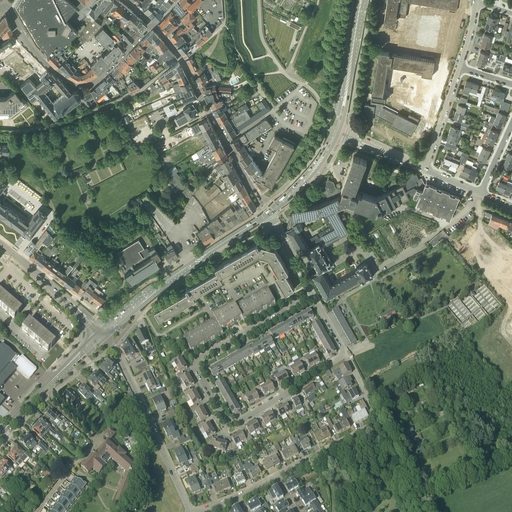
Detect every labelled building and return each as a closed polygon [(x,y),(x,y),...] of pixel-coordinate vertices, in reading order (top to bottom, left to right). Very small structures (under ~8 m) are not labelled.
[(72,2),(69,0),(15,0),(13,5),(35,43),(46,55),(47,56),(49,54),(52,52),(77,31),(75,29),(74,27),(65,17),(75,7),(76,6),(72,2)] [(88,0),(85,4),(82,7),(80,9),(78,11),(76,9),(77,8),(75,7),(65,17),(74,27),(83,18),(86,14),(91,8),(89,6),(94,0),(88,0)] [(81,1),(80,0),(73,0),(72,2),(76,6),(80,9),(82,7),(85,4),(81,1)] [(111,10),(119,0),(118,0),(108,0),(106,3),(97,14),(91,20),(85,27),(80,33),(87,41),(100,27),(98,25),(102,20),(107,13),(110,9),(111,10)] [(102,0),(93,10),(91,8),(86,14),(91,20),(97,14),(106,3),(108,0),(102,0)] [(117,16),(126,6),(119,0),(111,10),(117,16)] [(138,0),(136,3),(143,9),(150,0),(138,0)] [(154,5),(157,0),(150,0),(143,9),(147,13),(154,5)] [(157,0),(154,5),(147,13),(151,16),(160,5),(159,4),(162,1),(168,7),(174,1),(173,0),(157,0)] [(191,13),(195,8),(203,1),(201,0),(196,0),(192,4),(187,0),(180,0),(179,2),(184,8),(186,10),(187,9),(189,11),(191,13)] [(457,9),(458,0),(386,0),(383,27),(395,29),(397,16),(406,17),(408,3),(457,9)] [(163,13),(168,7),(162,1),(159,4),(160,5),(151,16),(153,18),(155,21),(163,13)] [(178,12),(177,13),(178,14),(177,15),(179,17),(185,12),(178,3),(173,8),(178,12)] [(123,20),(132,11),(126,6),(117,16),(113,19),(121,26),(125,22),(123,20)] [(173,17),(177,13),(178,12),(173,8),(170,11),(162,20),(158,24),(162,28),(173,17)] [(137,16),(132,11),(123,20),(125,22),(121,26),(117,29),(121,32),(124,29),(125,28),(124,27),(127,24),(128,25),(137,16)] [(187,31),(202,18),(198,14),(195,17),(191,13),(189,11),(183,16),(180,19),(182,22),(186,26),(183,29),(186,32),(187,31)] [(0,34),(1,35),(7,28),(9,26),(5,14),(5,15),(5,14),(0,19),(0,34)] [(487,22),(494,24),(497,25),(499,19),(489,15),(487,22)] [(127,31),(140,18),(137,16),(128,25),(127,24),(124,27),(125,28),(124,29),(127,32),(127,31)] [(105,25),(113,33),(115,32),(107,25),(111,22),(106,17),(100,24),(101,26),(107,21),(108,22),(105,25)] [(175,20),(173,17),(162,28),(165,32),(176,21),(175,20)] [(74,27),(75,29),(77,31),(80,33),(85,27),(82,24),(80,25),(82,27),(80,30),(77,28),(84,19),(83,18),(74,27)] [(135,30),(137,27),(142,21),(140,18),(127,31),(131,34),(135,30)] [(453,29),(454,22),(440,20),(437,45),(449,47),(449,44),(443,43),(443,41),(446,41),(446,40),(443,39),(444,35),(446,35),(447,29),(453,29)] [(142,21),(137,27),(140,30),(141,31),(147,25),(142,21)] [(176,21),(165,32),(167,34),(170,32),(178,24),(178,23),(177,22),(176,21)] [(497,25),(494,24),(487,22),(485,28),(492,30),(491,32),(494,33),(495,29),(496,30),(497,27),(498,27),(497,27),(498,25),(497,25)] [(202,28),(204,32),(208,36),(212,32),(205,25),(202,28)] [(9,26),(7,28),(1,35),(3,38),(12,32),(9,26)] [(109,64),(119,54),(124,49),(118,42),(113,37),(112,39),(104,31),(105,30),(102,27),(94,35),(97,38),(98,37),(100,40),(99,41),(101,40),(103,42),(102,43),(105,46),(106,48),(110,44),(112,47),(107,53),(108,53),(104,58),(109,64)] [(137,27),(135,30),(131,34),(135,38),(141,31),(140,30),(137,27)] [(169,37),(173,42),(183,34),(186,32),(183,29),(181,27),(174,32),(172,34),(173,35),(169,37)] [(208,36),(204,32),(202,28),(199,31),(201,34),(200,35),(205,40),(208,36)] [(113,37),(118,42),(120,40),(119,39),(123,35),(124,37),(124,38),(129,44),(134,38),(127,32),(124,29),(121,32),(117,29),(115,32),(113,33),(111,35),(113,37)] [(147,43),(146,44),(144,47),(145,48),(148,45),(158,36),(152,30),(146,36),(149,40),(146,43),(147,43)] [(183,34),(173,42),(177,47),(186,40),(186,39),(191,35),(187,31),(186,32),(183,34)] [(199,31),(196,33),(191,37),(192,41),(188,43),(186,41),(186,40),(177,47),(182,54),(190,45),(192,47),(197,43),(195,41),(198,38),(197,37),(200,35),(201,34),(199,31)] [(398,39),(400,32),(388,31),(387,38),(398,39)] [(484,33),(482,40),(490,42),(492,36),(484,33)] [(0,42),(0,50),(15,39),(11,35),(9,37),(0,43),(0,42)] [(86,40),(81,35),(78,39),(83,43),(86,40)] [(195,41),(197,43),(199,46),(205,40),(200,35),(197,37),(198,38),(195,41)] [(145,49),(148,52),(150,54),(152,48),(155,44),(160,38),(160,39),(159,38),(160,38),(158,36),(148,45),(145,48),(145,49)] [(152,55),(154,52),(156,49),(164,42),(160,38),(155,44),(152,48),(150,54),(151,54),(152,55)] [(490,42),(482,40),(480,46),(488,48),(490,42)] [(167,46),(164,42),(156,49),(154,52),(157,56),(159,54),(159,53),(167,46)] [(199,46),(197,43),(192,47),(190,45),(182,54),(184,57),(195,49),(198,47),(199,46)] [(138,44),(136,46),(142,52),(145,49),(145,48),(144,47),(142,46),(141,47),(138,44)] [(229,59),(229,60),(227,64),(226,64),(204,44),(202,47),(223,66),(221,67),(222,70),(224,69),(225,69),(226,69),(226,68),(227,68),(228,68),(228,67),(232,61),(234,62),(235,61),(237,61),(238,59),(236,58),(235,58),(236,55),(233,55),(230,55),(230,57),(228,56),(227,59),(229,59)] [(142,52),(136,46),(130,52),(139,60),(141,61),(145,56),(142,52)] [(159,65),(162,65),(165,59),(173,54),(167,46),(159,53),(159,54),(161,56),(157,59),(154,58),(153,59),(150,62),(151,64),(156,61),(159,65)] [(50,63),(65,50),(64,50),(62,52),(60,50),(54,55),(52,52),(49,54),(47,56),(45,58),(50,63)] [(55,68),(55,67),(65,59),(62,57),(67,53),(65,50),(50,63),(55,68)] [(384,84),(387,66),(417,69),(416,74),(432,76),(434,60),(389,54),(389,53),(378,51),(371,104),(365,103),(363,117),(373,118),(373,113),(374,113),(393,123),(392,125),(407,132),(411,133),(419,119),(409,114),(407,118),(398,113),(398,112),(384,104),(385,96),(383,95),(384,85),(384,84)] [(480,51),(478,57),(486,60),(488,52),(485,51),(485,53),(480,51)] [(501,72),(508,74),(510,66),(511,59),(507,58),(506,58),(508,52),(505,51),(503,55),(501,61),(504,62),(501,72)] [(134,67),(136,63),(139,60),(130,52),(126,55),(124,59),(128,63),(134,67)] [(178,59),(173,54),(165,59),(162,65),(165,69),(166,68),(170,65),(178,59)] [(101,71),(109,64),(104,58),(101,55),(100,55),(101,56),(100,58),(99,57),(93,62),(92,63),(93,64),(91,66),(93,68),(94,67),(99,73),(101,71)] [(189,64),(194,61),(192,55),(186,59),(189,64)] [(76,68),(72,63),(67,57),(65,59),(55,67),(67,76),(73,71),(76,68)] [(486,60),(478,57),(476,64),(484,66),(486,60)] [(127,71),(131,74),(136,68),(134,67),(128,63),(124,59),(120,63),(127,71)] [(159,65),(156,61),(151,64),(149,66),(152,70),(159,65)] [(194,61),(189,64),(191,70),(197,67),(194,61)] [(164,73),(167,78),(169,77),(175,72),(174,72),(182,68),(179,62),(171,67),(164,73)] [(120,63),(117,67),(122,71),(129,77),(131,74),(127,71),(120,63)] [(88,71),(92,78),(98,74),(99,73),(94,67),(93,68),(91,66),(90,65),(89,65),(92,67),(88,70),(88,71)] [(203,65),(192,71),(194,75),(203,71),(206,70),(203,65)] [(197,80),(211,73),(212,72),(217,69),(212,66),(209,68),(210,69),(204,72),(203,71),(194,75),(197,80)] [(122,71),(117,67),(112,72),(118,77),(120,79),(121,78),(123,76),(121,74),(122,73),(121,72),(122,71)] [(81,81),(86,80),(87,80),(92,78),(88,71),(88,70),(86,68),(81,70),(83,74),(81,74),(81,81)] [(177,78),(185,74),(182,68),(174,72),(175,72),(169,77),(172,81),(177,78)] [(212,72),(211,73),(197,80),(199,85),(205,82),(208,80),(208,81),(210,80),(215,77),(217,81),(221,80),(216,70),(212,72)] [(80,99),(83,99),(88,106),(92,104),(89,100),(94,97),(91,92),(83,96),(83,97),(80,96),(80,95),(81,95),(81,94),(80,95),(78,92),(78,91),(77,90),(77,91),(73,91),(72,91),(72,92),(71,93),(57,77),(56,78),(51,73),(50,74),(47,71),(39,78),(41,81),(35,86),(30,80),(21,86),(31,100),(36,96),(54,119),(64,112),(64,111),(66,110),(67,110),(67,109),(69,108),(70,108),(69,107),(71,106),(72,106),(72,105),(74,104),(75,104),(74,103),(77,102),(77,101),(79,100),(80,100),(80,99)] [(73,71),(67,76),(77,82),(81,81),(81,74),(78,74),(73,71)] [(110,74),(115,79),(116,81),(117,82),(118,81),(120,79),(118,77),(112,72),(110,74)] [(164,73),(159,77),(161,80),(158,82),(162,86),(170,82),(167,78),(164,73)] [(116,81),(115,79),(110,74),(106,78),(114,86),(116,89),(119,87),(114,82),(116,81)] [(174,86),(180,84),(188,81),(185,74),(177,78),(172,81),(170,82),(162,86),(156,89),(147,93),(149,97),(161,91),(167,89),(174,86)] [(114,87),(106,78),(98,84),(106,94),(114,87)] [(469,93),(473,82),(466,80),(464,89),(463,91),(469,93)] [(191,86),(188,81),(180,84),(174,86),(167,89),(168,93),(175,90),(175,89),(179,88),(178,87),(181,86),(182,89),(191,86)] [(136,91),(140,89),(133,82),(131,83),(132,86),(136,91)] [(216,91),(231,93),(232,88),(220,87),(220,89),(217,89),(216,87),(215,85),(207,87),(205,82),(199,85),(204,95),(207,93),(209,93),(216,91)] [(475,96),(476,93),(479,84),(473,82),(469,93),(475,96)] [(127,86),(132,92),(136,91),(132,86),(131,83),(127,86)] [(156,89),(152,83),(145,90),(147,93),(156,89)] [(98,84),(90,90),(91,92),(96,101),(106,94),(98,84)] [(176,99),(184,95),(194,91),(191,86),(182,89),(182,90),(174,94),(176,99)] [(483,86),(481,91),(480,95),(479,95),(478,99),(481,101),(484,93),(486,87),(483,86)] [(490,97),(496,99),(499,91),(493,89),(490,97)] [(5,97),(4,97),(5,114),(10,114),(24,103),(14,90),(9,94),(5,96),(5,97)] [(221,99),(222,98),(225,98),(230,96),(231,93),(216,91),(209,93),(207,93),(204,95),(210,104),(216,100),(221,98),(221,99)] [(502,103),(503,101),(505,93),(499,91),(496,99),(496,102),(501,103),(500,105),(501,106),(500,109),(508,112),(510,105),(502,103)] [(185,104),(197,99),(194,93),(182,98),(185,104)] [(224,103),(222,98),(221,99),(221,98),(216,100),(210,104),(212,109),(221,105),(224,103)] [(257,104),(262,110),(263,109),(266,107),(268,105),(264,99),(257,104)] [(223,108),(226,106),(224,103),(212,109),(214,113),(223,108)] [(229,120),(246,110),(250,108),(246,103),(238,108),(239,110),(229,116),(229,117),(228,118),(226,114),(223,116),(224,118),(219,121),(221,125),(229,120)] [(189,119),(198,114),(196,109),(195,107),(194,107),(192,104),(183,109),(185,113),(175,118),(179,124),(188,119),(189,119)] [(458,104),(456,111),(464,114),(466,107),(458,104)] [(177,112),(175,108),(170,111),(167,105),(164,107),(168,116),(177,112)] [(123,109),(125,114),(132,111),(130,106),(123,109)] [(214,113),(217,116),(225,112),(224,112),(228,110),(226,106),(223,108),(214,113)] [(225,112),(217,116),(219,121),(224,118),(223,116),(226,114),(225,113),(226,113),(227,113),(233,110),(232,107),(228,110),(224,112),(225,112)] [(251,117),(246,110),(229,120),(221,125),(226,133),(234,128),(236,127),(238,125),(239,125),(241,123),(244,122),(246,120),(249,119),(251,117)] [(464,114),(456,111),(454,118),(461,121),(462,119),(464,119),(465,118),(465,119),(466,119),(466,118),(467,118),(467,117),(467,116),(467,115),(466,115),(464,114)] [(506,115),(499,111),(497,114),(496,118),(504,121),(506,115)] [(492,126),(493,124),(501,127),(504,121),(496,118),(492,116),(489,122),(486,120),(484,123),(492,126)] [(203,130),(212,125),(208,118),(191,126),(193,130),(201,126),(203,130)] [(248,143),(264,131),(272,126),(266,118),(257,125),(254,127),(240,137),(237,138),(231,142),(235,150),(244,145),(248,143)] [(420,132),(426,120),(422,118),(416,130),(420,132)] [(90,128),(89,126),(88,122),(80,125),(82,131),(90,128)] [(423,134),(427,136),(433,124),(429,122),(423,134)] [(484,133),(488,135),(496,139),(498,133),(491,129),(492,126),(484,123),(483,125),(483,126),(486,127),(484,133)] [(216,133),(212,125),(203,130),(205,132),(199,135),(200,139),(201,138),(203,141),(204,141),(216,133)] [(451,126),(449,133),(460,137),(463,129),(466,130),(467,127),(461,125),(460,128),(460,129),(459,129),(459,128),(451,126)] [(234,128),(226,133),(229,139),(237,134),(240,133),(240,132),(239,131),(238,129),(236,131),(234,128),(236,127),(234,128)] [(216,133),(204,141),(206,144),(210,141),(210,143),(218,138),(216,133)] [(460,137),(449,133),(446,140),(450,141),(449,144),(445,143),(444,146),(456,150),(457,147),(460,137)] [(496,139),(488,135),(484,133),(481,139),(478,138),(476,140),(482,143),(483,140),(493,145),(496,139)] [(294,145),(283,139),(275,135),(269,144),(277,148),(264,173),(262,172),(253,178),(254,179),(261,190),(262,190),(265,188),(270,185),(272,186),(273,186),(271,185),(277,174),(278,175),(294,145)] [(203,155),(202,153),(206,151),(205,149),(208,147),(210,150),(221,143),(218,138),(210,143),(196,152),(199,157),(203,155)] [(476,151),(480,153),(488,156),(490,150),(483,147),(481,146),(482,143),(476,140),(475,143),(479,145),(476,151)] [(208,151),(203,155),(199,157),(199,161),(200,161),(202,163),(204,161),(204,160),(211,155),(215,153),(223,147),(221,143),(210,150),(208,151)] [(249,145),(248,143),(244,145),(235,150),(238,155),(246,149),(250,146),(248,147),(248,146),(249,145)] [(248,153),(249,153),(252,151),(250,147),(250,146),(246,149),(238,155),(240,159),(248,153)] [(207,162),(209,164),(213,160),(217,157),(226,151),(223,147),(215,153),(211,155),(204,160),(204,161),(206,163),(207,162)] [(226,151),(217,157),(213,160),(209,164),(206,166),(208,169),(213,165),(219,161),(220,162),(228,156),(226,151)] [(253,159),(249,153),(248,153),(240,159),(244,166),(253,159)] [(485,162),(488,156),(480,153),(477,159),(485,162)] [(442,165),(448,168),(453,157),(447,154),(445,158),(445,157),(442,165)] [(460,159),(453,157),(448,168),(455,171),(459,163),(461,164),(463,162),(465,156),(462,155),(460,159)] [(355,194),(365,164),(366,165),(367,161),(353,156),(352,160),(341,189),(340,189),(341,186),(339,183),(336,184),(337,186),(336,187),(335,187),(333,182),(328,180),(323,182),(321,187),(324,192),(325,192),(326,194),(329,200),(344,193),(348,201),(347,202),(350,203),(354,205),(377,214),(377,213),(378,213),(383,211),(383,212),(409,199),(408,197),(413,195),(411,191),(410,191),(406,193),(406,191),(410,189),(410,188),(412,187),(410,184),(413,182),(415,185),(417,184),(416,181),(419,179),(417,174),(413,175),(412,172),(406,175),(408,178),(405,180),(407,185),(404,187),(402,185),(377,198),(361,192),(359,193),(358,193),(357,195),(355,194)] [(468,176),(471,168),(472,165),(466,163),(468,157),(465,156),(463,162),(466,163),(464,166),(461,173),(468,176)] [(228,157),(217,166),(215,168),(219,171),(231,162),(228,157)] [(256,163),(253,159),(244,166),(248,170),(252,167),(254,170),(258,167),(256,163)] [(503,166),(510,169),(511,167),(511,162),(506,159),(503,166)] [(219,171),(221,174),(223,176),(227,172),(233,166),(231,162),(219,171)] [(233,166),(227,172),(223,176),(229,186),(240,178),(233,166)] [(253,178),(262,172),(258,167),(254,170),(252,167),(248,170),(253,178)] [(478,171),(471,168),(468,176),(475,179),(478,171)] [(176,173),(164,180),(167,184),(168,182),(174,187),(175,185),(182,191),(189,197),(192,191),(187,186),(186,187),(180,182),(182,179),(176,173)] [(44,199),(15,177),(12,181),(41,203),(44,199)] [(237,191),(244,185),(240,178),(229,186),(222,192),(223,194),(231,189),(233,193),(237,191)] [(0,216),(11,225),(12,224),(23,233),(22,233),(29,239),(29,238),(47,215),(38,209),(28,221),(25,219),(25,218),(1,199),(6,193),(2,190),(6,185),(0,179),(0,216)] [(223,183),(220,179),(205,193),(209,196),(223,183)] [(419,179),(416,181),(417,184),(415,185),(413,182),(410,184),(412,187),(410,188),(410,189),(406,191),(406,193),(410,191),(411,191),(413,195),(414,195),(413,197),(417,198),(419,199),(417,204),(419,205),(419,207),(427,210),(428,209),(433,211),(432,212),(432,213),(433,212),(440,215),(440,216),(441,214),(446,217),(445,218),(446,218),(450,220),(459,197),(456,196),(456,194),(450,192),(450,193),(442,190),(443,188),(437,186),(437,187),(429,184),(430,183),(426,181),(425,184),(424,183),(423,184),(420,179),(419,179)] [(496,188),(503,191),(506,184),(508,181),(503,179),(501,182),(499,181),(496,188)] [(511,189),(511,186),(506,184),(503,191),(510,194),(511,189)] [(237,191),(233,193),(232,194),(229,196),(232,200),(233,202),(240,196),(241,197),(248,193),(244,185),(237,191)] [(231,201),(232,202),(233,204),(237,210),(246,204),(252,200),(248,193),(241,197),(240,196),(233,202),(232,200),(231,201)] [(318,271),(312,274),(312,275),(326,300),(337,294),(336,293),(360,280),(362,282),(373,276),(365,263),(356,268),(358,270),(334,284),(325,268),(333,264),(323,248),(349,233),(342,221),(346,219),(344,214),(340,216),(338,212),(343,210),(345,210),(345,209),(346,208),(349,207),(350,203),(347,202),(348,201),(344,193),(329,200),(319,204),(319,205),(319,204),(319,205),(293,209),(293,214),(290,215),(288,220),(288,221),(289,222),(287,227),(288,229),(286,230),(300,255),(301,255),(301,256),(308,252),(312,259),(311,260),(313,264),(314,264),(318,271)] [(138,206),(140,204),(144,210),(146,208),(138,198),(134,201),(138,206)] [(237,210),(243,220),(253,214),(252,211),(256,208),(257,208),(252,200),(246,204),(237,210)] [(233,204),(198,232),(205,243),(243,220),(237,210),(233,204)] [(499,227),(499,226),(502,218),(492,214),(490,219),(490,220),(488,224),(498,230),(499,227)] [(504,228),(506,228),(511,231),(511,221),(502,218),(499,226),(504,228)] [(53,237),(46,229),(35,243),(32,241),(28,246),(34,250),(37,246),(39,247),(42,242),(47,246),(53,237)] [(449,236),(445,231),(443,229),(429,242),(434,247),(441,240),(443,242),(449,236)] [(139,239),(118,251),(129,271),(124,273),(130,284),(160,268),(156,261),(160,258),(154,247),(149,250),(147,247),(144,249),(139,239)] [(254,244),(253,244),(253,245),(254,245),(258,253),(259,253),(269,256),(279,273),(275,275),(286,293),(294,289),(293,286),(286,273),(289,271),(287,268),(285,265),(280,254),(279,255),(277,252),(278,251),(275,247),(272,247),(272,246),(259,243),(258,241),(256,243),(254,244)] [(252,245),(250,246),(249,246),(249,247),(240,253),(237,255),(236,255),(233,257),(232,257),(222,263),(219,265),(216,267),(218,270),(214,272),(204,278),(201,280),(200,280),(196,282),(192,284),(191,284),(191,285),(189,286),(188,286),(186,287),(188,291),(184,294),(175,298),(175,299),(173,300),(172,300),(170,302),(170,301),(158,308),(158,309),(155,310),(160,319),(196,298),(193,294),(195,293),(196,294),(223,278),(221,274),(223,273),(223,274),(258,253),(254,245),(253,245),(253,244),(252,245)] [(34,250),(29,257),(31,258),(31,259),(32,259),(32,260),(33,260),(34,260),(34,261),(42,251),(38,248),(39,247),(37,246),(34,250)] [(34,261),(42,267),(47,260),(51,254),(56,248),(54,246),(51,249),(47,246),(42,251),(34,261)] [(174,248),(164,254),(168,261),(178,256),(174,248)] [(52,264),(55,260),(53,258),(49,262),(47,260),(42,267),(47,271),(52,264)] [(52,275),(58,268),(52,264),(47,271),(52,275)] [(58,279),(68,266),(65,264),(60,270),(58,268),(52,275),(58,279)] [(58,279),(63,284),(69,277),(66,275),(72,267),(70,264),(68,266),(58,279)] [(63,284),(70,288),(75,282),(72,279),(76,274),(79,270),(76,268),(69,277),(63,284)] [(84,287),(87,283),(84,281),(80,287),(78,285),(79,283),(76,281),(75,282),(70,288),(75,293),(78,289),(81,291),(84,287)] [(87,296),(88,296),(92,291),(92,290),(90,288),(91,287),(87,283),(84,287),(81,291),(86,294),(85,295),(87,296)] [(94,300),(101,292),(98,290),(95,293),(92,291),(88,296),(89,297),(92,299),(94,300)] [(268,290),(257,296),(265,310),(275,303),(268,290)] [(8,299),(0,292),(0,306),(1,307),(8,299)] [(104,299),(100,297),(103,293),(101,292),(94,300),(96,302),(98,304),(99,304),(99,305),(104,299)] [(257,296),(252,299),(247,302),(254,316),(265,310),(257,296)] [(447,305),(461,323),(472,314),(478,321),(485,315),(474,300),(468,305),(466,301),(463,303),(465,306),(464,306),(457,297),(447,305)] [(8,299),(1,307),(6,312),(5,313),(7,315),(8,314),(14,319),(21,310),(8,299)] [(247,302),(241,305),(236,308),(242,319),(244,322),(254,316),(247,302)] [(235,305),(229,309),(224,311),(232,325),(242,319),(236,308),(235,305)] [(314,317),(316,316),(313,311),(314,313),(312,314),(310,310),(304,313),(309,320),(314,317)] [(224,311),(219,314),(214,318),(215,320),(222,331),(232,325),(224,311)] [(393,311),(380,315),(381,319),(394,315),(393,311)] [(300,316),(304,323),(309,320),(304,313),(300,316)] [(295,318),(299,326),(304,323),(300,316),(295,318)] [(290,321),(294,329),(299,326),(295,318),(290,321)] [(215,320),(210,323),(205,326),(212,340),(223,333),(222,331),(215,320)] [(42,332),(29,321),(22,329),(27,333),(26,335),(28,337),(29,335),(35,340),(42,332)] [(285,324),(289,332),(294,329),(290,321),(285,324)] [(312,327),(315,332),(322,327),(319,322),(312,327)] [(280,327),(284,334),(289,332),(285,324),(280,327)] [(205,326),(200,329),(194,332),(202,346),(212,340),(205,326)] [(275,330),(279,337),(284,334),(280,327),(275,330)] [(322,327),(315,332),(317,337),(325,332),(322,327)] [(149,343),(145,334),(146,333),(145,331),(145,330),(144,330),(144,329),(141,331),(142,332),(140,333),(140,332),(136,333),(136,334),(136,335),(137,337),(138,337),(142,346),(145,344),(146,345),(149,343)] [(270,333),(274,340),(279,337),(275,330),(270,333)] [(42,332),(35,340),(40,344),(39,346),(41,348),(42,346),(48,351),(50,348),(51,348),(52,347),(51,347),(55,343),(42,332)] [(194,332),(189,335),(184,338),(191,352),(202,346),(194,332)] [(325,332),(317,337),(320,342),(328,337),(325,332)] [(269,348),(274,345),(270,337),(265,340),(269,348)] [(328,337),(320,342),(323,347),(331,342),(328,337)] [(260,343),(264,350),(269,348),(265,340),(260,343)] [(125,356),(125,357),(126,358),(129,363),(129,362),(129,363),(131,361),(132,362),(133,361),(133,360),(140,357),(141,356),(135,345),(132,341),(131,342),(130,342),(129,342),(130,343),(126,345),(126,344),(120,348),(123,353),(124,355),(124,354),(125,356)] [(331,342),(323,347),(326,351),(333,347),(331,342)] [(255,346),(259,353),(264,350),(260,343),(255,346)] [(0,403),(1,405),(4,401),(0,396),(0,391),(2,390),(2,387),(16,370),(23,376),(24,376),(27,378),(28,378),(32,374),(33,374),(36,371),(36,369),(22,357),(20,359),(16,356),(15,357),(1,345),(0,347),(0,403)] [(146,349),(148,354),(156,351),(154,346),(146,349)] [(254,356),(259,353),(255,346),(250,348),(253,355),(254,356)] [(249,347),(244,350),(248,357),(253,355),(250,348),(249,347)] [(329,356),(331,359),(334,356),(333,357),(332,355),(336,352),(333,347),(326,351),(329,357),(329,356)] [(239,353),(243,360),(248,357),(244,350),(239,353)] [(310,357),(315,365),(320,362),(317,357),(320,356),(317,350),(315,351),(314,352),(315,354),(310,357)] [(234,355),(239,363),(243,360),(239,353),(234,355)] [(229,358),(234,366),(239,363),(234,355),(229,358)] [(301,359),(304,365),(307,363),(309,368),(315,365),(310,357),(305,360),(304,358),(301,359)] [(177,368),(184,363),(181,358),(177,361),(176,358),(170,361),(172,364),(174,363),(177,368)] [(224,361),(229,369),(234,366),(229,358),(224,361)] [(116,369),(115,367),(116,365),(114,363),(112,361),(112,360),(111,359),(110,359),(105,365),(112,371),(117,376),(119,375),(118,372),(116,372),(115,370),(116,369)] [(295,366),(299,373),(304,370),(302,366),(304,365),(301,359),(299,361),(300,363),(295,366)] [(219,364),(224,372),(229,369),(224,361),(219,364)] [(135,368),(138,373),(142,371),(148,367),(145,362),(135,368)] [(184,363),(177,368),(180,373),(176,375),(177,378),(183,374),(181,372),(187,368),(184,363)] [(214,367),(219,375),(224,372),(219,364),(214,367)] [(339,369),(341,373),(349,368),(347,364),(339,369)] [(101,370),(112,380),(114,378),(109,373),(112,371),(105,365),(102,367),(101,370)] [(142,378),(145,384),(153,381),(155,379),(152,373),(154,373),(154,371),(152,368),(150,369),(149,366),(147,368),(149,374),(142,378)] [(299,373),(295,366),(290,369),(289,367),(286,368),(289,374),(290,374),(289,373),(292,372),(294,376),(299,373)] [(211,378),(213,377),(214,378),(219,375),(214,367),(209,370),(212,374),(210,375),(209,374),(211,378)] [(285,372),(280,375),(284,382),(289,379),(287,375),(289,374),(286,368),(283,370),(285,372)] [(349,368),(341,373),(336,377),(338,381),(342,379),(352,373),(349,368)] [(92,377),(102,386),(104,384),(106,386),(108,384),(97,373),(96,373),(92,377)] [(181,379),(184,384),(191,380),(188,375),(184,377),(183,375),(184,374),(183,374),(177,378),(179,380),(181,379)] [(271,377),(274,382),(276,381),(279,385),(284,382),(280,375),(274,377),(273,375),(271,377)] [(95,392),(100,396),(104,392),(100,389),(102,386),(92,377),(88,382),(97,390),(95,392)] [(271,384),(274,382),(271,377),(268,378),(270,382),(265,385),(270,393),(275,390),(271,384)] [(155,379),(153,381),(145,384),(148,391),(155,388),(156,390),(160,388),(156,379),(155,379)] [(344,391),(351,387),(349,383),(351,382),(349,379),(344,382),(342,379),(338,381),(336,383),(338,386),(340,385),(344,391)] [(183,391),(184,394),(190,391),(190,390),(190,391),(188,388),(194,385),(191,380),(184,384),(187,389),(183,391)] [(218,390),(226,385),(223,380),(215,384),(218,390)] [(306,396),(307,395),(309,397),(321,388),(319,385),(312,385),(311,384),(303,391),(306,396)] [(229,390),(226,385),(218,390),(221,394),(229,390)] [(259,386),(256,387),(260,393),(262,392),(264,396),(270,393),(265,385),(260,388),(259,386)] [(100,396),(95,392),(92,395),(89,392),(90,391),(84,386),(81,389),(79,391),(79,392),(86,399),(88,396),(91,399),(94,396),(97,399),(102,402),(104,400),(100,396)] [(260,393),(256,387),(254,389),(255,391),(250,394),(254,402),(259,399),(257,394),(259,393),(259,394),(260,393)] [(229,390),(221,394),(224,399),(232,395),(229,390)] [(355,390),(346,395),(347,398),(344,400),(346,403),(342,406),(340,407),(341,409),(343,408),(344,409),(350,405),(348,402),(352,400),(353,400),(359,397),(355,390)] [(77,409),(80,406),(77,403),(80,400),(70,391),(69,392),(68,392),(66,393),(67,394),(64,397),(77,409)] [(188,395),(191,400),(198,396),(196,391),(191,393),(190,391),(191,391),(190,391),(184,394),(186,397),(188,395)] [(408,394),(407,395),(405,391),(396,396),(398,402),(409,396),(408,394)] [(249,405),(254,402),(250,394),(245,397),(244,395),(243,395),(241,396),(244,402),(247,400),(249,405)] [(234,400),(232,395),(224,399),(227,404),(234,400)] [(310,404),(316,399),(314,395),(308,400),(310,404)] [(190,408),(191,410),(197,407),(195,405),(201,401),(198,396),(191,400),(194,406),(190,408)] [(156,407),(163,403),(160,397),(153,400),(156,407)] [(291,406),(295,412),(297,411),(296,409),(301,406),(297,398),(292,401),(294,405),(292,407),(292,406),(291,406)] [(234,400),(227,404),(230,409),(237,405),(234,400)] [(166,410),(163,403),(156,407),(158,413),(166,410)] [(362,412),(358,414),(362,421),(368,418),(364,409),(367,408),(367,409),(364,403),(358,406),(362,412)] [(281,407),(286,415),(291,412),(292,414),(295,412),(291,406),(291,407),(289,408),(287,404),(281,407)] [(240,410),(237,405),(230,409),(233,414),(237,412),(238,414),(237,415),(241,412),(240,410)] [(195,412),(198,417),(206,412),(203,407),(198,410),(197,407),(198,407),(197,407),(191,410),(193,413),(195,412)] [(286,415),(281,407),(276,410),(279,414),(276,416),(279,421),(282,420),(281,417),(286,415)] [(344,409),(343,408),(341,409),(345,418),(338,421),(340,424),(343,431),(350,427),(347,421),(349,419),(349,418),(346,413),(344,409)] [(355,425),(362,421),(358,414),(355,416),(352,410),(346,413),(349,418),(352,417),(355,425)] [(60,424),(59,423),(61,421),(59,418),(56,414),(55,415),(51,411),(44,418),(48,421),(54,427),(56,425),(57,426),(60,424)] [(197,424),(198,427),(204,423),(202,421),(209,418),(206,412),(198,417),(201,422),(197,424)] [(279,421),(276,416),(274,417),(271,413),(266,416),(270,423),(275,420),(277,423),(279,421)] [(270,423),(266,416),(261,419),(263,423),(261,424),(264,430),(267,428),(265,426),(270,423)] [(49,427),(42,421),(41,422),(40,422),(39,423),(38,423),(37,424),(37,425),(44,432),(46,434),(49,431),(51,434),(52,434),(54,435),(55,433),(61,438),(63,436),(55,429),(53,431),(49,427)] [(331,437),(328,432),(331,430),(330,428),(327,421),(324,423),(327,429),(320,432),(325,440),(331,437)] [(165,432),(173,429),(170,422),(162,426),(165,432)] [(264,430),(261,424),(258,426),(256,422),(251,425),(255,432),(260,429),(261,431),(264,430)] [(202,428),(205,433),(213,429),(210,424),(205,426),(204,424),(205,424),(204,423),(198,427),(200,429),(202,428)] [(343,431),(340,424),(333,428),(337,434),(343,431)] [(40,437),(44,432),(37,425),(37,426),(36,426),(35,427),(35,428),(34,429),(33,431),(40,437)] [(255,432),(251,425),(246,427),(249,434),(247,435),(250,441),(252,439),(250,435),(255,432)] [(84,463),(81,466),(84,469),(83,470),(86,473),(87,472),(88,473),(87,473),(88,474),(88,473),(91,471),(92,471),(91,470),(93,469),(99,475),(102,472),(102,473),(103,472),(102,472),(104,469),(105,469),(107,466),(107,465),(112,459),(128,474),(127,475),(121,490),(114,506),(119,508),(119,509),(120,509),(120,508),(121,508),(120,507),(133,475),(134,475),(134,474),(135,474),(135,473),(135,472),(135,471),(134,471),(134,470),(135,469),(133,468),(135,466),(124,457),(126,455),(120,449),(118,451),(108,442),(109,441),(110,441),(115,434),(110,429),(104,436),(108,439),(106,441),(105,439),(102,442),(104,444),(92,457),(91,457),(91,458),(89,460),(89,459),(88,460),(89,460),(87,462),(86,462),(87,463),(85,465),(84,464),(84,463)] [(178,433),(175,434),(173,429),(165,432),(168,439),(172,437),(173,440),(180,437),(178,433)] [(215,434),(213,429),(205,433),(208,438),(205,440),(208,445),(213,439),(211,436),(215,434)] [(325,440),(320,432),(319,430),(313,433),(312,431),(309,433),(313,440),(316,439),(318,444),(325,440)] [(242,432),(237,435),(241,443),(246,440),(247,442),(250,441),(247,435),(244,437),(242,432)] [(241,443),(237,435),(231,438),(234,443),(231,444),(232,452),(237,448),(236,446),(241,443)] [(20,443),(29,451),(30,452),(37,445),(33,442),(27,436),(23,440),(22,440),(20,442),(20,443)] [(298,448),(294,439),(292,436),(289,438),(294,447),(288,450),(292,458),(299,454),(296,449),(298,448)] [(294,439),(298,448),(301,446),(304,451),(311,448),(310,447),(312,446),(310,443),(308,439),(304,441),(304,442),(301,444),(297,437),(294,439)] [(214,449),(220,450),(221,444),(219,443),(219,441),(217,440),(217,441),(213,439),(208,445),(214,447),(214,449)] [(37,446),(45,453),(49,449),(41,442),(37,446)] [(226,450),(232,452),(231,444),(227,443),(225,443),(224,445),(221,444),(220,450),(225,452),(226,450)] [(280,457),(274,446),(273,446),(271,447),(274,454),(268,457),(270,460),(273,467),(280,464),(277,459),(280,457)] [(23,463),(27,458),(29,459),(31,457),(24,452),(23,453),(16,447),(11,452),(23,463)] [(189,453),(186,447),(174,452),(177,459),(189,453)] [(416,451),(419,457),(426,453),(423,448),(416,451)] [(292,458),(288,450),(281,453),(285,461),(292,458)] [(7,457),(18,468),(18,467),(23,463),(11,452),(7,457)] [(180,465),(188,462),(192,460),(189,453),(177,459),(180,465)] [(261,466),(264,465),(267,471),(273,467),(270,460),(266,462),(265,459),(262,460),(261,459),(258,461),(261,466)] [(0,468),(6,474),(8,471),(11,473),(14,471),(3,461),(0,464),(0,468)] [(191,470),(197,467),(201,466),(199,462),(195,463),(196,464),(190,467),(191,470)] [(38,464),(32,471),(35,474),(41,466),(38,464)] [(261,474),(257,466),(252,468),(253,469),(249,471),(246,465),(243,466),(245,470),(247,475),(250,473),(252,478),(261,474)] [(0,468),(0,478),(0,479),(0,481),(2,483),(8,476),(6,474),(0,468)] [(55,480),(49,475),(50,474),(46,471),(43,475),(47,479),(47,478),(52,483),(53,484),(55,480)] [(245,482),(245,481),(242,474),(234,478),(238,485),(245,482)] [(210,490),(209,486),(206,480),(205,481),(203,476),(195,479),(195,478),(187,481),(193,494),(200,491),(202,490),(201,488),(205,486),(207,491),(210,490)] [(82,493),(81,493),(84,491),(83,490),(86,485),(82,482),(81,483),(75,478),(74,478),(75,479),(73,482),(72,481),(70,484),(69,484),(81,494),(82,493)] [(294,479),(284,485),(283,485),(289,493),(299,487),(294,479)] [(220,483),(223,492),(231,489),(227,480),(220,483)] [(223,492),(220,483),(213,486),(216,495),(223,492)] [(77,500),(76,500),(79,497),(78,496),(80,493),(81,494),(69,484),(70,485),(68,488),(67,488),(65,490),(64,491),(76,500),(77,500)] [(269,492),(272,497),(273,499),(276,497),(278,500),(283,497),(277,487),(269,492)] [(303,502),(313,496),(309,490),(304,494),(301,490),(297,492),(303,502)] [(71,506),(74,503),(73,503),(75,499),(76,500),(64,491),(65,492),(63,495),(62,494),(60,497),(59,497),(71,506)] [(314,510),(320,507),(313,496),(303,502),(305,507),(311,503),(313,506),(312,507),(314,510)] [(66,511),(69,510),(68,509),(70,506),(71,506),(59,497),(60,498),(58,501),(57,500),(55,503),(54,503),(65,511),(66,511)] [(256,498),(246,504),(246,505),(250,511),(251,511),(261,507),(256,498)] [(280,501),(274,505),(278,511),(284,511),(283,510),(289,507),(286,502),(281,505),(280,501)] [(65,511),(54,503),(55,504),(53,508),(52,507),(50,510),(49,510),(52,511),(65,511)]
